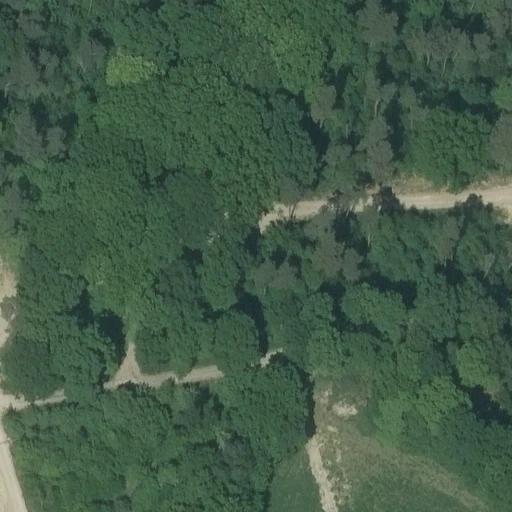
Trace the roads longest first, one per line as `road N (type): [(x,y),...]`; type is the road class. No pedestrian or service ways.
road 1 (track): [(0,311),(68,266),(157,228),(271,208),(511,200)]
road 2 (track): [(0,406),(511,321)]
road 3 (track): [(122,386),(143,258),(157,228)]
